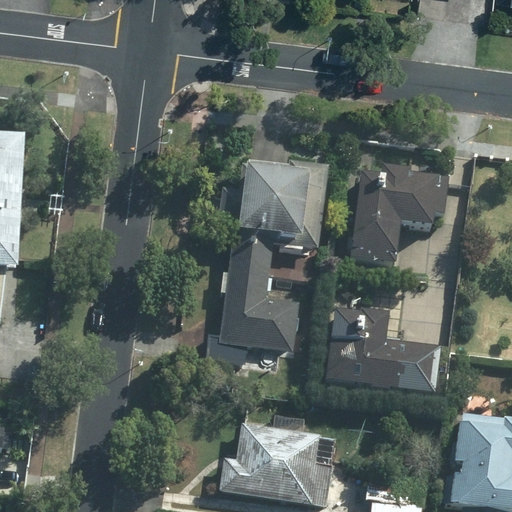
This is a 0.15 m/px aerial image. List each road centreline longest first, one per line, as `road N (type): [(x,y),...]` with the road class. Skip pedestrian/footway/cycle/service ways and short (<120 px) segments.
road 1 (residential): [(147,49),(90,511)]
road 2 (residential): [(147,49),(511,96)]
road 3 (residential): [(0,33),(147,49)]
